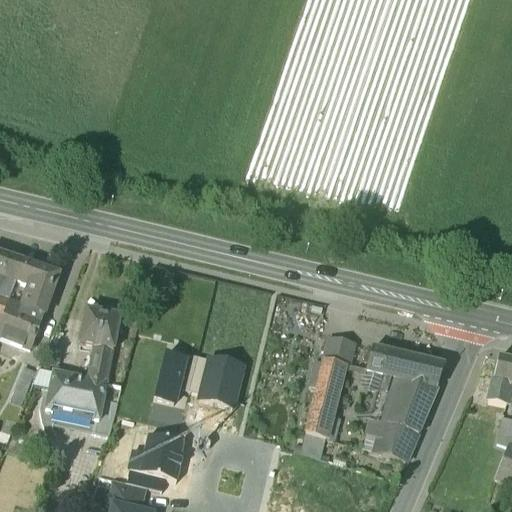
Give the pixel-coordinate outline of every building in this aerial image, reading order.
[(20,269),(0,261),(0,281),(2,282),(14,286),(20,269)] [(56,281),(20,269),(14,286),(28,291),(49,299),(56,281)] [(49,299),(28,291),(20,313),(41,321),(49,299)] [(20,313),(5,308),(0,322),(0,345),(28,357),(41,321),(20,313)] [(119,319),(102,316),(101,321),(84,318),(77,352),(92,355),(111,359),(119,319)] [(353,350),(327,344),(321,367),(342,372),(347,372),(353,350)] [(111,359),(92,355),(85,387),(104,391),(111,359)] [(442,372),(371,355),(366,378),(399,386),(386,432),(387,433),(416,440),(432,404),(442,372)] [(181,368),(175,396),(187,399),(195,364),(183,362),(181,368)] [(175,396),(181,368),(161,363),(152,407),(172,411),(175,396)] [(195,364),(187,399),(197,401),(205,367),(195,364)] [(511,368),(496,365),(489,397),(506,401),(508,393),(511,394),(511,368)] [(239,374),(205,367),(197,401),(196,407),(230,414),(239,374)] [(342,372),(321,367),(303,441),(324,447),(342,372)] [(47,400),(51,380),(36,377),(28,396),(47,400)] [(85,387),(51,380),(47,400),(43,417),(95,428),(96,428),(101,407),(104,391),(85,387)] [(506,401),(489,397),(486,410),(504,413),(506,401)] [(115,410),(101,407),(96,428),(95,428),(93,440),(107,443),(115,410)] [(511,427),(500,425),(494,450),(503,453),(504,452),(511,455),(511,427)] [(416,440),(387,433),(380,462),(404,468),(416,440)] [(511,455),(504,452),(503,453),(492,486),(511,493),(511,455)] [(140,511),(145,495),(110,487),(104,511),(106,511),(140,511)]
